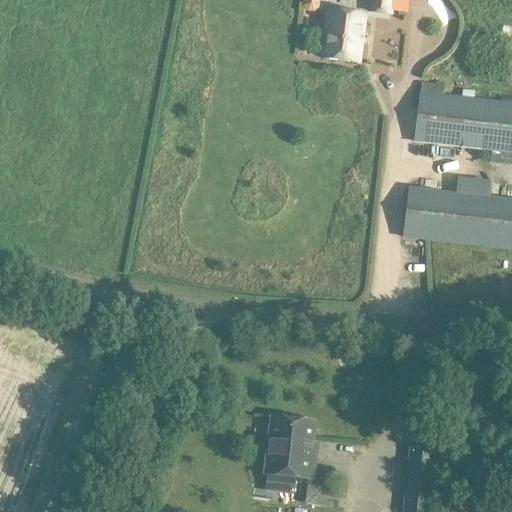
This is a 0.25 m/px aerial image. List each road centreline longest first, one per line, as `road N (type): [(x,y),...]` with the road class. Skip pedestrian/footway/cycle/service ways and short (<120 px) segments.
road 1 (unclassified): [(511,321),(200,307)]
road 2 (track): [(200,307),(0,257)]
